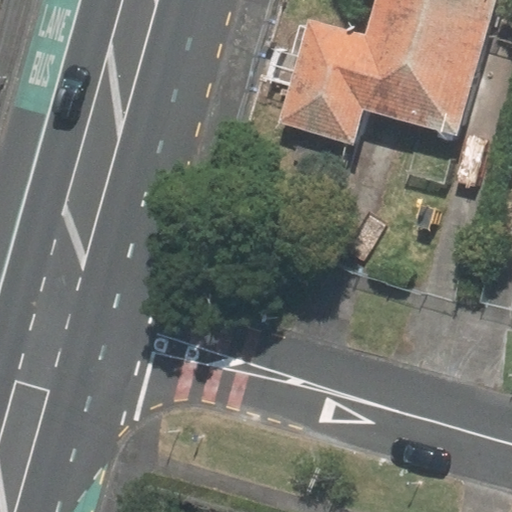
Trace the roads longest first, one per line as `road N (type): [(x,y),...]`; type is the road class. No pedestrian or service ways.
road 1 (primary): [(140,0),(59,289)]
road 2 (residential): [(511,443),(264,373)]
road 3 (residential): [(264,373),(193,380),(44,341)]
road 4 (residential): [(59,289),(207,330),(264,373)]
road 5 (primary): [(44,341),(0,501)]
